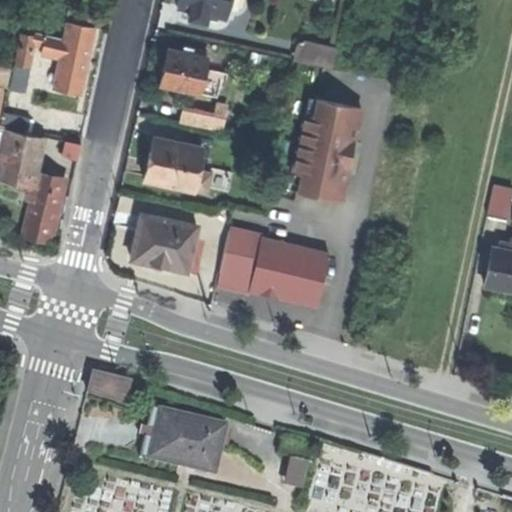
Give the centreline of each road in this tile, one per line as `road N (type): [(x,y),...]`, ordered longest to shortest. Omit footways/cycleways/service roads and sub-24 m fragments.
road 1 (residential): [(59,338),(511,466)]
road 2 (residential): [(511,425),(71,287)]
road 3 (track): [(434,400),(511,53)]
road 4 (residential): [(71,287),(133,0)]
road 5 (residential): [(14,511),(59,338)]
